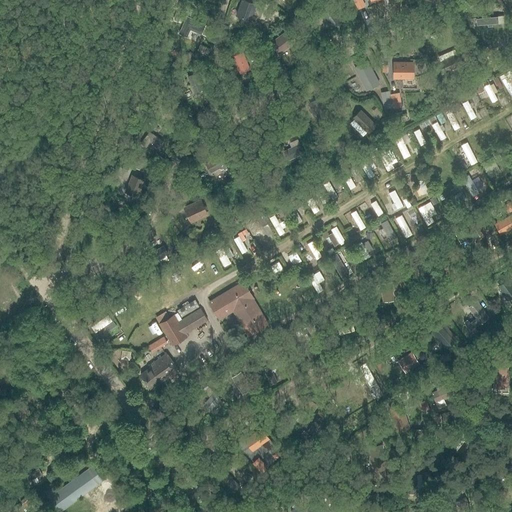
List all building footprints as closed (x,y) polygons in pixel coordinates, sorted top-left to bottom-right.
[(245,0),(241,0),(236,16),(251,21),(258,4),(245,0)] [(332,4),(320,12),(332,28),(344,20),(332,4)] [(201,34),(206,24),(187,16),(179,33),(187,37),(191,30),(201,34)] [(496,22),(477,19),(477,18),(475,30),(494,33),(496,23),(496,22)] [(286,32),(271,42),(280,54),(294,44),(286,32)] [(251,69),(243,52),(233,56),(240,73),(251,69)] [(459,53),(439,63),(444,74),(464,64),(459,53)] [(430,58),(432,64),(438,62),(435,56),(430,58)] [(366,72),(359,75),(364,84),(366,83),(367,85),(371,83),(373,86),(379,83),(368,61),(362,64),(366,72)] [(393,62),(393,79),(415,78),(415,61),(393,62)] [(511,68),(502,73),(511,96),(511,68)] [(199,72),(188,77),(195,93),(206,89),(199,72)] [(357,76),(350,80),(355,90),(362,86),(357,76)] [(493,79),(485,83),(493,102),(501,98),(493,79)] [(183,80),(176,83),(178,88),(185,85),(183,80)] [(482,85),(476,88),(479,94),(485,91),(482,85)] [(390,90),(382,92),(385,109),(393,107),(390,94),(390,90)] [(402,107),(400,92),(390,94),(393,107),(393,109),(402,107)] [(331,113),(321,95),(310,102),(313,107),(310,109),(314,115),(317,114),(321,119),(331,113)] [(472,119),(478,116),(470,99),(465,101),(472,119)] [(331,107),(335,113),(341,109),(337,103),(331,107)] [(361,109),(353,118),(369,133),(377,125),(361,109)] [(435,115),(427,120),(429,125),(432,123),(431,121),(437,118),(435,115)] [(151,117),(147,122),(154,127),(158,122),(151,117)] [(384,117),(380,121),(384,126),(388,122),(384,117)] [(150,131),(141,143),(146,147),(150,142),(158,148),(163,141),(150,131)] [(392,141),(386,144),(389,149),(394,147),(392,141)] [(471,165),(478,162),(468,142),(462,145),(471,165)] [(284,151),(288,161),(305,153),(300,143),(284,151)] [(499,151),(494,154),(498,162),(503,160),(499,151)] [(390,154),(385,156),(389,168),(394,166),(390,154)] [(205,164),(211,173),(226,165),(221,155),(205,164)] [(493,156),(482,162),(490,178),(501,172),(493,156)] [(368,161),(369,170),(379,169),(378,160),(368,161)] [(130,166),(124,164),(122,170),(128,172),(130,166)] [(132,175),(126,192),(139,197),(146,180),(132,175)] [(333,198),(339,195),(332,180),(326,182),(333,198)] [(303,205),(298,196),(291,200),(297,209),(303,205)] [(315,196),(309,198),(314,212),(320,210),(315,196)] [(378,196),(373,198),(380,215),(386,213),(378,196)] [(436,196),(431,199),(433,205),(439,202),(436,196)] [(407,208),(412,206),(407,197),(403,200),(407,208)] [(210,215),(202,199),(184,207),(191,224),(210,215)] [(361,229),(368,226),(359,208),(352,212),(361,229)] [(414,209),(408,212),(411,217),(417,214),(414,209)] [(280,234),(286,232),(278,213),(272,215),(280,234)] [(407,237),(413,235),(405,213),(398,216),(407,237)] [(511,225),(511,224),(511,213),(498,221),(502,229),(503,228),(506,235),(511,231),(511,225)] [(264,218),(258,221),(262,227),(267,224),(264,218)] [(390,219),(383,222),(385,227),(380,229),(386,242),(398,236),(390,219)] [(267,242),(257,224),(251,227),(261,245),(267,242)] [(334,232),(331,233),(335,245),(346,241),(340,225),(332,227),(334,232)] [(476,230),(466,237),(468,240),(469,243),(480,237),(476,230)] [(466,237),(462,231),(456,234),(461,244),(468,240),(466,237)] [(243,233),(236,235),(242,252),(249,250),(243,233)] [(318,258),(323,256),(315,239),(309,241),(318,258)] [(366,258),(372,256),(365,240),(359,243),(366,258)] [(453,244),(442,250),(446,258),(457,253),(453,244)] [(230,255),(234,254),(230,245),(219,251),(226,265),(233,262),(230,255)] [(156,260),(168,252),(165,246),(153,254),(140,261),(144,267),(156,260)] [(295,247),(290,251),(300,266),(305,263),(295,247)] [(428,251),(409,260),(413,268),(424,262),(429,273),(437,269),(428,251)] [(325,288),(321,282),(327,279),(321,269),(310,275),(319,291),(325,288)] [(511,302),(511,278),(511,277),(498,286),(501,290),(499,291),(507,301),(510,300),(511,302)] [(244,281),(209,301),(220,319),(233,311),(248,336),(269,324),(244,281)] [(394,301),(393,283),(381,284),(383,302),(394,301)] [(195,299),(177,310),(181,317),(199,306),(195,299)] [(490,317),(477,300),(468,307),(477,319),(470,323),(468,320),(464,322),(471,331),(490,317)] [(374,301),(358,311),(371,330),(387,320),(374,301)] [(178,312),(159,323),(173,346),(188,337),(186,333),(208,320),(200,308),(182,320),(178,312)] [(93,323),(99,336),(117,327),(111,314),(93,323)] [(441,323),(433,331),(447,347),(455,339),(441,323)] [(354,324),(340,328),(342,332),(355,328),(354,324)] [(140,346),(161,333),(157,327),(136,340),(140,346)] [(307,334),(298,338),(306,356),(315,353),(307,334)] [(153,350),(169,344),(166,336),(150,342),(153,350)] [(382,348),(377,351),(382,358),(387,354),(382,348)] [(122,350),(121,359),(130,360),(131,351),(122,350)] [(412,351),(398,360),(407,373),(413,369),(420,365),(412,351)] [(180,370),(166,352),(149,366),(151,368),(142,375),(152,388),(157,385),(158,386),(168,378),(168,379),(180,370)] [(271,383),(278,380),(270,363),(263,366),(271,383)] [(509,367),(494,368),(494,388),(509,388),(509,367)] [(232,378),(243,395),(252,389),(241,372),(232,378)] [(443,377),(437,379),(439,384),(448,381),(446,376),(444,377),(443,377)] [(454,395),(451,386),(446,388),(445,385),(437,388),(438,390),(432,393),(436,403),(454,395)] [(210,412),(222,399),(214,392),(202,406),(210,412)] [(427,401),(420,403),(423,411),(430,409),(427,401)] [(389,406),(398,433),(411,428),(403,403),(389,406)] [(17,405),(11,410),(23,422),(32,413),(25,405),(20,408),(17,405)] [(316,418),(308,431),(313,434),(321,422),(316,418)] [(267,453),(276,447),(263,428),(245,441),(254,452),(262,447),(267,453)] [(301,434),(309,441),(312,437),(304,431),(301,434)] [(458,439),(464,451),(472,447),(466,435),(458,439)] [(478,438),(473,441),(476,447),(482,444),(478,438)] [(385,448),(376,449),(378,467),(387,466),(385,448)] [(24,475),(28,482),(45,474),(41,466),(24,475)] [(47,500),(55,511),(61,511),(103,481),(93,466),(47,500)] [(417,468),(406,469),(407,494),(419,493),(417,468)] [(241,486),(227,472),(221,478),(235,492),(241,486)] [(341,511),(327,494),(307,511),(308,511),(341,511)] [(28,500),(23,504),(27,508),(31,504),(28,500)]
